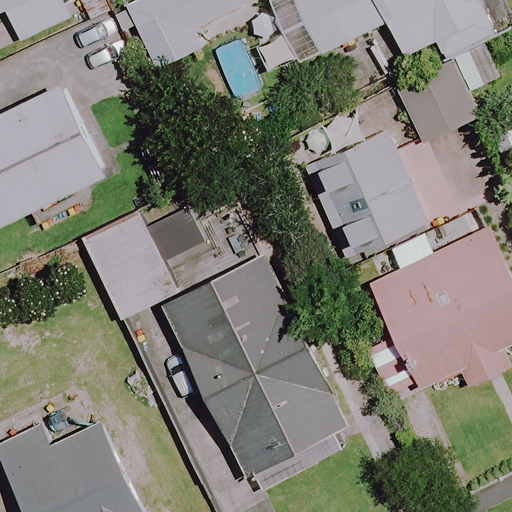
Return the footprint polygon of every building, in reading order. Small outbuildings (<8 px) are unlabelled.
[(0,0),(0,16),(1,18),(6,15),(19,42),(77,15),(70,0),(0,0)] [(240,0),(125,0),(156,71),(207,49),(197,26),(243,6),(240,0)] [(270,0),(301,64),(387,21),(405,56),(435,41),(445,62),(500,34),(482,0),(270,0)] [(397,85),(421,144),(477,121),(511,106),(489,48),(397,85)] [(0,226),(109,174),(65,84),(0,115),(0,226)] [(425,218),(385,131),(365,140),(352,114),(324,127),(337,153),(317,163),(323,176),(308,183),(341,253),(375,237),(379,246),(413,230),(411,225),(425,218)] [(178,293),(142,213),(84,240),(121,319),(178,293)] [(392,337),(366,350),(389,396),(414,383),(418,390),(460,369),(469,387),(511,366),(504,350),(511,346),(511,271),(488,224),(436,250),(427,232),(391,250),(399,266),(365,283),(392,337)] [(351,427),(267,252),(163,302),(248,477),(351,427)] [(159,511),(130,450),(120,455),(104,420),(52,445),(43,425),(0,445),(0,450),(29,511),(159,511)]
